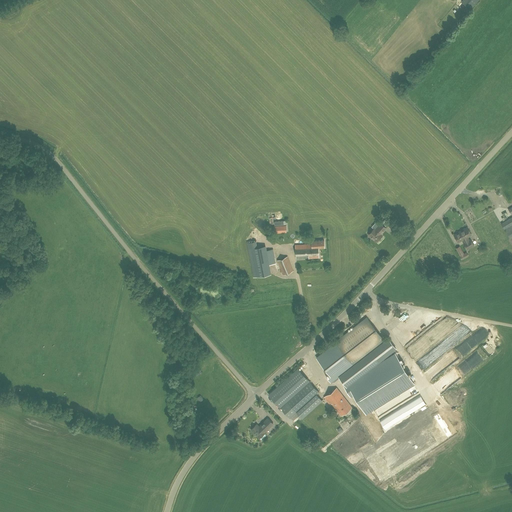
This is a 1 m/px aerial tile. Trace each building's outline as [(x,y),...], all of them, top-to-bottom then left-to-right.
[(462,0),(462,1),(471,9),(478,0),(462,0)] [(511,216),(501,223),(504,229),(511,223),(511,216)] [(381,234),(386,228),(381,223),(375,229),(374,228),(369,234),(376,242),(382,235),(381,234)] [(474,246),(471,240),(469,240),(467,237),(472,234),(468,227),(465,229),(465,228),(461,230),(462,231),(459,233),(459,232),(454,234),(458,242),(464,239),(465,242),(464,243),(467,249),(474,246)] [(299,241),(295,241),(296,257),(309,257),(309,258),(319,258),(318,248),(325,247),(324,241),(312,241),(312,243),(299,244),(299,241)] [(251,248),(255,267),(269,264),(265,245),(251,248)] [(467,252),(464,253),(460,246),(456,248),(460,256),(462,260),(469,256),(467,252)] [(257,277),(255,267),(251,248),(248,249),(254,277),(257,277)] [(287,256),(277,260),(283,274),(293,270),(287,256)] [(269,264),(255,267),(257,277),(271,274),(269,264)] [(353,366),(385,340),(367,317),(333,344),(341,355),(341,356),(344,354),(353,366)] [(487,345),(434,383),(441,393),(485,361),(484,359),(499,348),(490,336),(484,341),(487,345)] [(395,349),(387,338),(353,366),(343,374),(348,382),(371,368),(395,349)] [(317,358),(325,368),(326,369),(341,356),(341,355),(333,344),(332,345),(333,346),(317,358)] [(366,414),(414,384),(395,353),(371,368),(348,382),(343,385),(351,397),(354,395),(366,414)] [(328,372),(325,375),(331,382),(343,374),(353,366),(344,354),(326,369),(328,372)] [(287,401),(309,381),(298,368),(269,394),(280,407),(287,401)] [(309,381),(287,401),(297,412),(317,394),(319,392),(309,381)] [(341,415),(352,407),(336,387),(324,397),(328,402),(330,400),(341,415)] [(302,418),(322,400),(317,394),(297,412),(302,418)] [(280,407),(290,418),(297,412),(287,401),(280,407)] [(256,424),(251,429),(254,432),(254,433),(255,435),(256,435),(259,438),(265,433),(264,432),(273,424),(268,418),(259,427),(256,424)]
